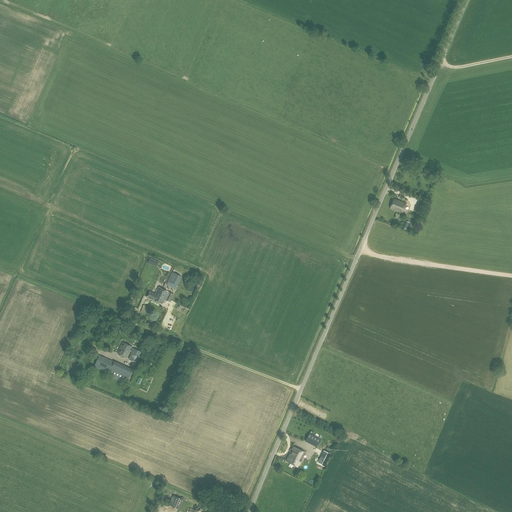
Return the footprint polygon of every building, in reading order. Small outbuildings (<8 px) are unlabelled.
[(394,199),(390,208),(402,213),(406,204),(394,199)] [(421,214),(426,201),(419,199),(415,211),(421,214)] [(158,261),(149,258),(147,263),(156,266),(158,261)] [(162,266),(157,279),(165,281),(169,268),(162,266)] [(168,281),(177,286),(181,277),(172,272),(168,281)] [(165,300),(169,302),(173,294),(169,292),(166,297),(165,297),(168,292),(158,287),(155,294),(156,295),(159,296),(159,298),(157,297),(155,301),(162,304),(164,300),(165,301),(165,300)] [(150,292),(147,297),(155,301),(157,297),(159,298),(159,296),(156,295),(155,294),(150,292)] [(117,354),(126,358),(131,346),(122,342),(117,354)] [(128,359),(136,363),(141,352),(133,348),(128,359)] [(108,376),(126,384),(133,370),(114,361),(114,362),(99,355),(94,366),(106,372),(106,370),(109,372),(108,376)] [(310,404),(309,409),(326,415),(328,410),(310,404)] [(305,442),(316,447),(320,439),(309,434),(305,442)] [(297,467),(305,453),(293,447),(286,461),(297,467)] [(319,459),(327,462),(331,454),(324,450),(319,459)] [(169,505),(179,509),(183,500),(173,496),(169,505)]
